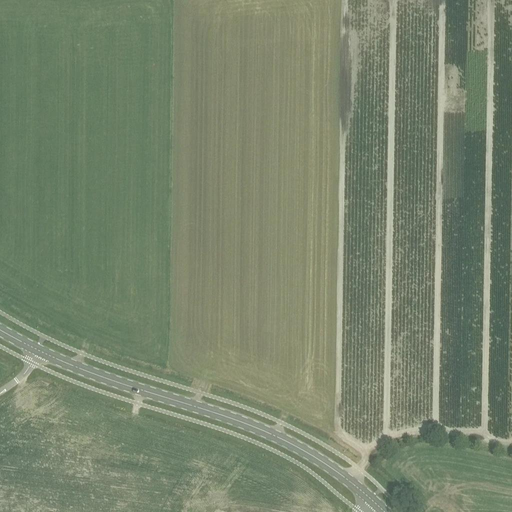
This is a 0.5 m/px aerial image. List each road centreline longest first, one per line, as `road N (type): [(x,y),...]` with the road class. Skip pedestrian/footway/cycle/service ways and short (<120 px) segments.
road 1 (secondary): [(371,499),(261,429),(37,350)]
road 2 (track): [(360,469),(394,440),(421,433),(511,448)]
